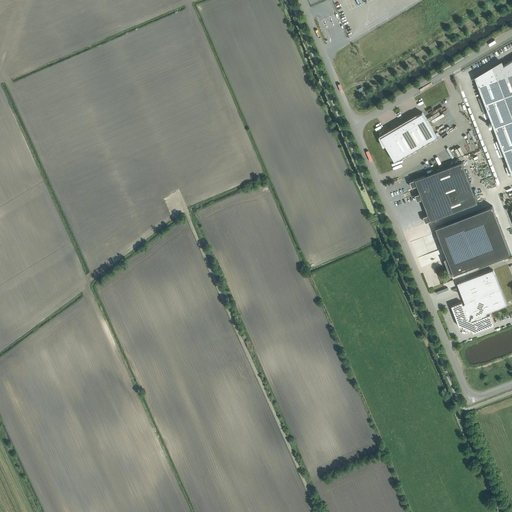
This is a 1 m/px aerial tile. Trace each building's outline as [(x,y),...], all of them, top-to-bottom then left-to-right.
[(511,173),(511,60),(504,65),(501,61),(476,77),(479,85),(478,86),(511,174),(511,173)] [(483,113),(488,111),(482,96),(478,98),(483,113)] [(437,136),(422,112),(384,135),(383,135),(382,135),(381,135),(380,135),(379,136),(379,137),(383,146),(385,145),(395,161),(437,136)] [(436,130),(447,125),(445,120),(434,125),(436,130)] [(478,203),(463,162),(410,181),(412,187),(418,185),(420,193),(415,195),(417,201),(423,199),(428,214),(423,216),(425,222),(478,203)] [(451,274),(510,252),(492,205),(436,227),(450,263),(447,264),(451,274)] [(506,305),(500,288),(493,269),(457,283),(465,303),(463,304),(462,301),(451,306),(459,326),(462,325),(463,327),(462,327),(463,328),(464,327),(466,327),(468,328),(469,329),(470,331),(470,330),(472,329),(473,332),(494,324),(490,314),(487,315),(486,313),(506,305)]
